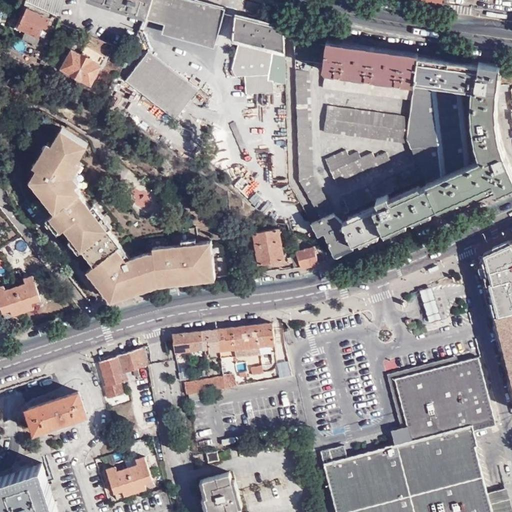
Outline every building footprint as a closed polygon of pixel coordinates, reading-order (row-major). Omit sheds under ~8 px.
[(58,17),(63,0),(26,0),(26,3),(58,17)] [(134,10),(148,14),(152,0),(103,0),(105,1),(113,3),(126,7),(134,10)] [(152,0),(148,14),(147,19),(155,21),(165,23),(170,0),(152,0)] [(217,37),(218,38),(227,7),(200,0),(170,0),(165,23),(217,37)] [(52,17),(27,7),(19,27),(39,35),(43,26),(47,28),(52,17)] [(273,79),(286,81),(284,26),(236,14),(233,38),(240,40),(233,68),(236,76),(245,75),(247,93),(274,91),(273,79)] [(214,47),(217,37),(165,23),(162,33),(214,47)] [(295,37),(295,58),(317,61),(323,62),(326,42),(320,41),(295,37)] [(413,87),(418,51),(379,45),(365,43),(327,37),(326,42),(323,62),(323,68),(324,75),(413,87)] [(106,56),(87,45),(82,54),(73,49),(63,67),(91,82),(96,73),(106,56)] [(149,50),(126,79),(176,118),(191,99),(202,108),(210,97),(149,50)] [(479,61),(418,51),(413,87),(474,94),(473,114),(475,133),(481,162),(427,185),(434,200),(441,216),(497,192),(502,204),(511,200),(511,199),(511,168),(506,153),(499,128),(498,118),(497,105),(498,92),(499,85),(501,64),(492,63),(479,61)] [(44,55),(37,52),(34,57),(42,60),(44,55)] [(302,185),(320,218),(333,212),(313,177),(309,71),(296,69),(300,180),(302,185)] [(411,99),(413,87),(324,75),(323,88),(411,99)] [(499,85),(498,92),(510,90),(509,84),(499,85)] [(474,94),(413,87),(411,99),(409,116),(406,138),(407,142),(418,165),(427,185),(481,162),(475,133),(473,114),(474,94)] [(406,138),(409,116),(328,105),(325,132),(407,142),(406,138)] [(92,269),(116,299),(158,284),(215,277),(210,239),(153,247),(152,251),(144,252),(131,257),(79,193),(81,191),(68,176),(87,144),(60,128),(29,181),(55,212),(49,217),(61,231),(65,228),(95,266),(92,269)] [(345,150),(325,159),(336,183),(389,158),(386,152),(374,157),(372,151),(360,157),(357,152),(348,156),(345,150)] [(351,216),(427,185),(418,165),(343,199),(351,216)] [(345,224),(356,252),(398,234),(441,216),(434,200),(427,185),(351,216),(346,219),(345,224)] [(257,207),(263,198),(256,193),(249,202),(257,207)] [(320,218),(325,232),(336,261),(356,252),(345,224),(334,212),(333,212),(320,218)] [(317,232),(318,235),(321,234),(325,232),(320,218),(315,221),(312,222),(317,232)] [(280,227),(255,230),(260,261),(284,258),(280,227)] [(511,236),(479,252),(511,379),(511,236)] [(302,267),(319,262),(314,246),(297,250),(301,264),(302,267)] [(301,264),(297,250),(291,251),(294,262),(296,262),(297,265),(301,264)] [(34,275),(27,278),(28,282),(4,289),(2,285),(0,286),(0,303),(2,311),(11,308),(13,314),(35,307),(34,300),(41,298),(34,275)] [(433,284),(421,288),(426,305),(431,321),(444,317),(438,298),(433,284)] [(261,352),(276,350),(273,321),(257,323),(261,352)] [(236,355),(261,352),(257,323),(232,326),(236,355)] [(236,355),(232,326),(217,328),(220,349),(221,357),(236,355)] [(209,350),(220,349),(217,328),(172,333),(175,351),(209,347),(209,350)] [(148,365),(145,346),(118,355),(123,373),(148,365)] [(123,373),(118,355),(100,361),(107,384),(104,386),(109,398),(126,392),(122,380),(125,379),(123,373)] [(398,414),(402,428),(408,426),(395,378),(459,361),(457,355),(388,373),(398,414)] [(402,428),(400,428),(402,434),(395,436),(397,443),(470,424),(471,429),(496,423),(478,356),(459,361),(395,378),(408,426),(402,428)] [(253,374),(263,372),(262,365),(251,368),(253,374)] [(224,387),(238,385),(234,374),(223,375),(224,387)] [(207,390),(224,387),(223,375),(184,382),(186,394),(188,394),(189,402),(191,401),(208,398),(207,390)] [(87,413),(80,390),(54,399),(28,407),(35,430),(60,422),(87,413)] [(488,492),(471,429),(470,424),(397,443),(348,456),(325,462),(338,511),(493,511),(491,505),(488,492)] [(325,462),(348,456),(345,443),(322,450),(325,462)] [(219,461),(218,452),(208,453),(209,462),(219,461)] [(146,457),(138,460),(139,464),(117,470),(116,467),(107,469),(115,493),(123,491),(124,495),(146,488),(145,484),(153,481),(146,457)] [(17,471),(0,476),(0,497),(4,511),(53,511),(58,510),(42,462),(17,471)] [(232,473),(202,481),(206,498),(203,498),(206,511),(241,511),(241,509),(234,481),(232,473)] [(236,481),(234,481),(241,509),(243,509),(236,481)] [(505,488),(488,492),(491,505),(509,500),(505,488)] [(509,500),(491,505),(493,511),(507,511),(511,511),(509,500)]
